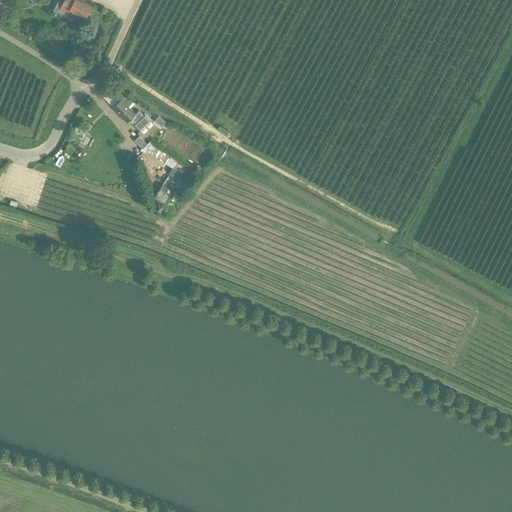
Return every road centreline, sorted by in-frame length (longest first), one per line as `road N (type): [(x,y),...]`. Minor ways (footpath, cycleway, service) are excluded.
road 1 (track): [(0,215),(276,311),(511,417)]
road 2 (unknown): [(108,61),(265,162),(391,229)]
road 3 (track): [(147,511),(0,460)]
road 4 (unclassified): [(86,89),(47,149),(31,156),(0,149)]
